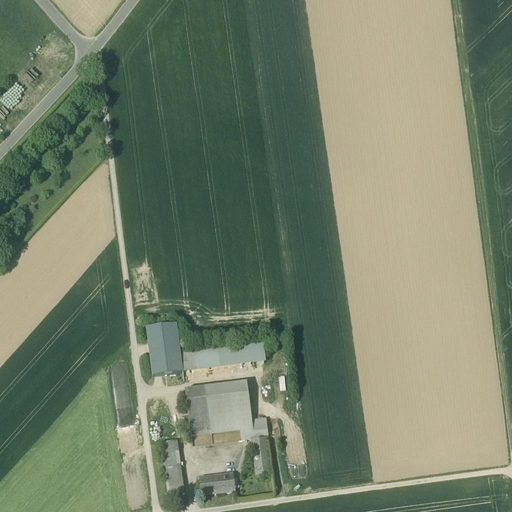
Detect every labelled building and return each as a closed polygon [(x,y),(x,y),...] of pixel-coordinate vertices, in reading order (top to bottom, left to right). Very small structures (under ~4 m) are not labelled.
[(153,378),(183,375),(177,328),(147,332),(153,378)] [(262,346),(181,356),(183,375),(264,365),(262,346)] [(289,408),(288,372),(278,373),(279,408),(289,408)] [(246,385),(185,393),(188,413),(241,407),(240,397),(247,396),(246,385)] [(247,396),(240,397),(241,407),(248,406),(247,396)] [(248,406),(241,407),(243,426),(240,426),(241,432),(242,441),(251,440),(266,438),(268,438),(266,423),(251,425),(248,406)] [(241,407),(188,413),(191,438),(241,432),(240,426),(243,426),(241,407)] [(266,438),(251,440),(256,480),(271,478),(266,438)] [(179,482),(174,442),(161,444),(167,484),(179,482)] [(210,479),(199,480),(201,497),(222,494),(222,495),(234,493),(232,477),(210,479)] [(179,482),(167,484),(168,497),(183,495),(181,482),(179,482)]
